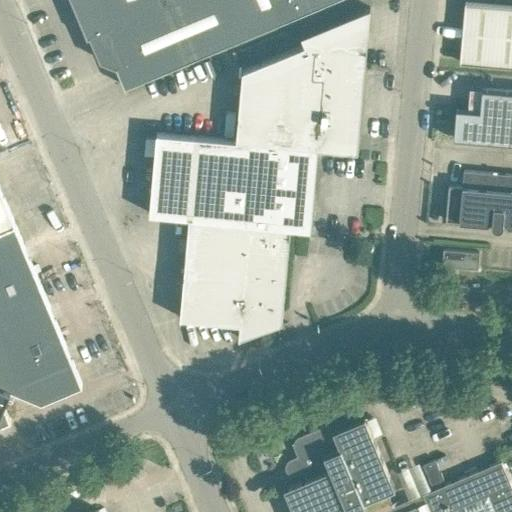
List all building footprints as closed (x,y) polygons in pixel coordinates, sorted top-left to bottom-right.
[(72,0),(84,29),(87,35),(90,34),(100,59),(116,65),(117,65),(125,85),(327,0),(72,0)] [(511,5),(485,3),(465,1),(460,61),(511,65),(511,5)] [(358,150),(367,49),(371,6),(370,5),(302,34),(306,44),(243,70),(237,139),(317,145),(317,146),(358,150)] [(456,113),(454,136),(462,137),(461,137),(511,141),(511,89),(482,87),(480,109),(456,107),(455,113),(456,113)] [(310,227),(317,146),(317,145),(237,139),(157,132),(149,212),(190,216),(291,225),(310,227)] [(446,219),(487,223),(488,222),(489,221),(489,220),(492,220),(492,222),(492,223),(492,224),(493,225),(494,226),(495,227),(496,227),(497,228),(498,228),(500,227),(501,227),(502,226),(502,225),(503,224),(504,222),(504,221),(507,221),(506,223),(507,223),(507,224),(508,225),(511,224),(511,172),(464,168),(462,184),(449,183),(446,219)] [(0,421),(11,417),(5,401),(11,386),(42,399),(82,382),(0,185),(0,421)] [(282,321),(291,225),(190,216),(181,316),(240,322),(238,336),(241,337),(241,336),(282,321)] [(478,267),(479,250),(443,247),(442,264),(451,265),(478,267)] [(511,511),(511,483),(502,459),(393,504),(387,490),(395,487),(365,416),(357,419),(351,404),(319,417),(322,425),(299,435),(297,436),(296,437),(295,438),(295,439),(294,441),(294,442),(294,443),(294,445),(295,446),(307,477),(284,486),(294,511),(511,511)]
